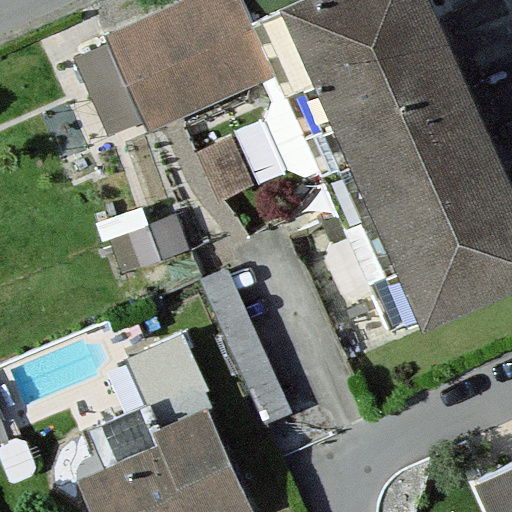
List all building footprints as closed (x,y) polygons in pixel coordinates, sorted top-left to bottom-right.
[(238,0),(187,0),(107,35),(148,129),(272,75),(238,0)] [(511,200),(422,0),(309,0),(284,11),(424,325),(511,286),(511,200)] [(231,138),(196,153),(216,200),(251,185),(231,138)] [(176,217),(114,238),(125,272),(187,251),(176,217)] [(157,406),(215,383),(190,321),(133,343),(157,406)] [(156,449),(81,481),(94,511),(250,511),(206,409),(149,433),(156,449)] [(511,511),(511,467),(475,484),(487,511),(511,511)]
